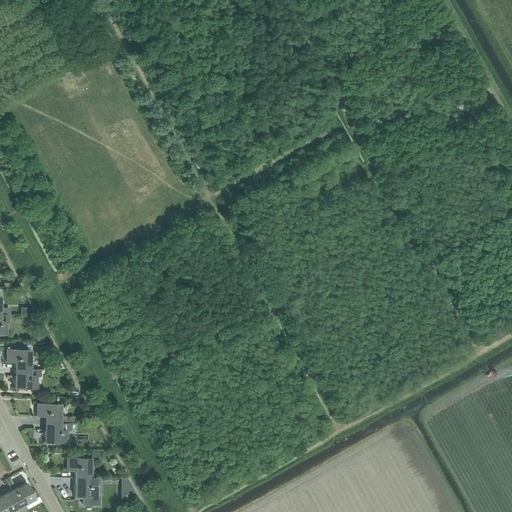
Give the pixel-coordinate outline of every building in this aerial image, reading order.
[(9,315),(0,315),(0,334),(4,335),(4,323),(9,323),(9,315)] [(4,362),(14,362),(14,369),(26,369),(26,363),(27,363),(27,350),(5,350),(4,362)] [(26,369),(14,369),(13,375),(12,375),(12,388),(34,388),(35,376),(40,376),(40,370),(26,369)] [(35,416),(44,417),(43,423),(56,423),(56,424),(64,424),(64,417),(57,417),(57,404),(35,404),(35,416)] [(69,424),(64,424),(56,424),(56,423),(43,423),(43,430),(42,430),(42,442),(65,442),(65,430),(69,430),(69,424)] [(74,471),(74,477),(86,478),(86,471),(88,471),(88,458),(65,458),(65,471),(74,471)] [(99,478),(86,478),(74,477),(73,484),(72,484),(72,497),(81,497),(81,505),(99,506),(99,497),(95,497),(95,484),(99,484),(99,478)] [(119,477),(119,498),(132,490),(125,477),(119,477)] [(13,487),(13,488),(22,504),(25,509),(40,501),(33,489),(27,492),(22,483),(13,487)] [(9,490),(4,493),(13,509),(14,511),(19,511),(25,509),(22,504),(13,488),(13,487),(11,484),(7,486),(9,490)] [(0,507),(2,511),(7,511),(13,509),(4,493),(0,494),(0,507)]
